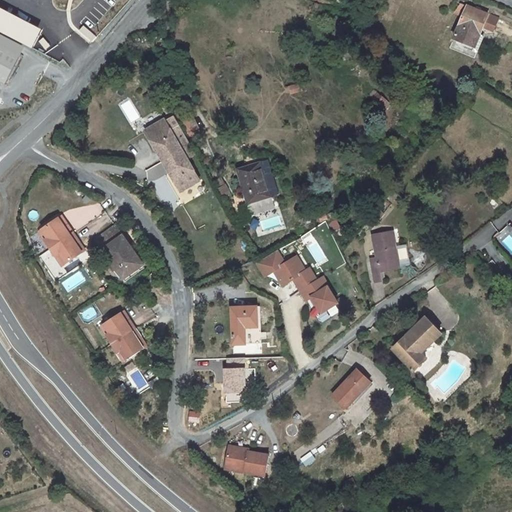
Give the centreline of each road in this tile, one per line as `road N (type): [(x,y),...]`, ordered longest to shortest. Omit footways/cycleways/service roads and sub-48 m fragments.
road 1 (residential): [(19,141),(114,197),(154,240),(178,294),(173,425),(187,440),(282,390),(511,214)]
road 2 (secondary): [(182,511),(90,421),(0,310)]
road 3 (unknown): [(138,11),(236,244)]
road 4 (secondary): [(0,348),(44,415),(142,511)]
road 5 (tertiary): [(19,141),(148,0)]
